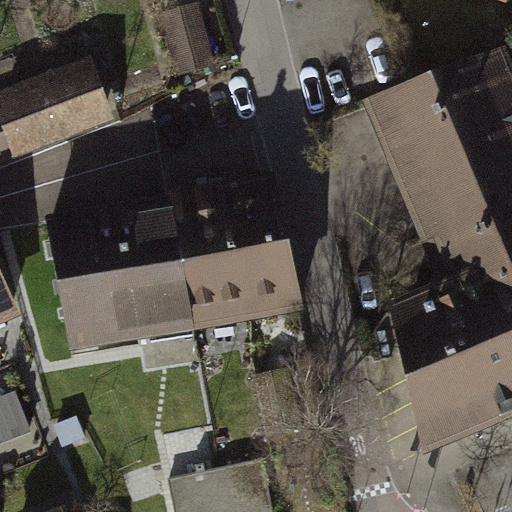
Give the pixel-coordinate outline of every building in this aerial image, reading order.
[(214,62),(200,9),(172,17),(186,69),(214,62)] [(410,311),(434,437),(511,404),(511,109),(492,61),(380,106),(458,292),(410,311)] [(89,71),(0,102),(0,103),(18,155),(57,141),(55,134),(105,116),(89,71)] [(274,188),(226,195),(246,316),(297,308),(274,188)] [(226,195),(173,203),(193,325),(246,316),(226,195)] [(73,345),(193,325),(173,203),(52,224),(73,345)] [(0,284),(0,316),(11,312),(0,284)] [(273,511),(264,463),(173,480),(179,511),(273,511)]
